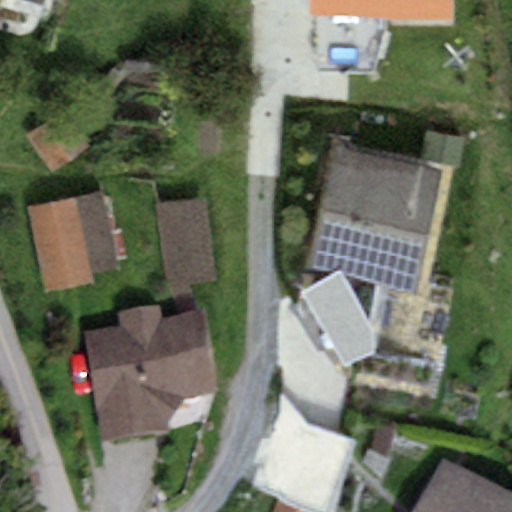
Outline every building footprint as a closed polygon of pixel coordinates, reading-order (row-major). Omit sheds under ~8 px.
[(311,0),(311,18),(455,17),(454,0),(311,0)] [(28,138),(50,173),(92,146),(69,111),(28,138)] [(443,165),(336,141),(308,264),(415,288),(443,165)] [(102,193),(27,208),(44,290),(93,280),(92,272),(118,267),(102,193)] [(203,196),(154,203),(166,285),(215,278),(203,196)] [(372,334),(340,273),(302,294),(346,367),(373,352),(372,334)] [(119,328),(84,334),(100,443),(167,432),(166,425),(183,402),(216,394),(205,314),(162,321),(160,307),(116,314),(119,328)] [(511,511),(511,501),(440,464),(414,511),(511,511)] [(306,511),(279,498),(273,511),(306,511)]
